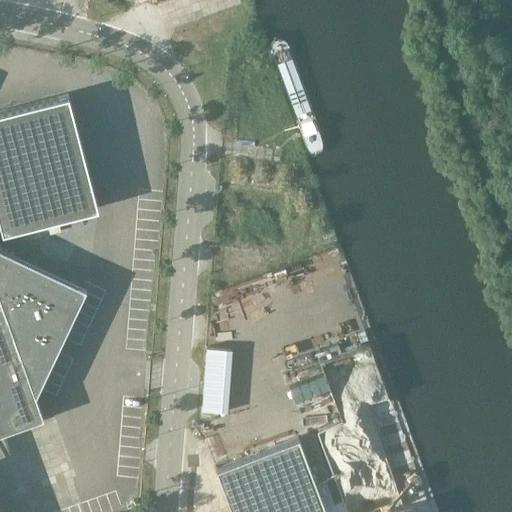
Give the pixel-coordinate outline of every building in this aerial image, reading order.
[(0,511),(0,431),(41,417),(33,393),(27,375),(71,281),(0,247),(0,230),(1,232),(97,208),(67,93),(0,110),(0,511)] [(294,193),(258,192),(258,189),(222,187),(220,233),(257,235),(257,239),(292,241),(294,193)] [(19,246),(41,238),(38,229),(15,237),(19,246)] [(27,375),(33,393),(83,287),(71,281),(27,375)] [(325,511),(296,435),(214,466),(231,511),(325,511)]
